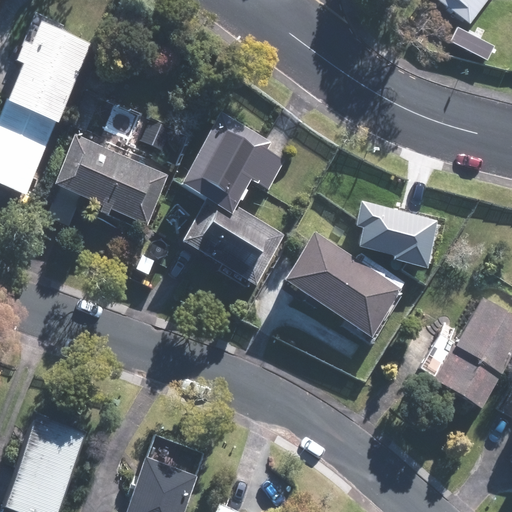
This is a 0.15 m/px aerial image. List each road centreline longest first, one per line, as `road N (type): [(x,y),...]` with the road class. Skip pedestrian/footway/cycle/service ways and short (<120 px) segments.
road 1 (residential): [(423,511),(333,434),(265,396),(0,300)]
road 2 (residential): [(263,15),(386,99),(437,123),(511,141)]
